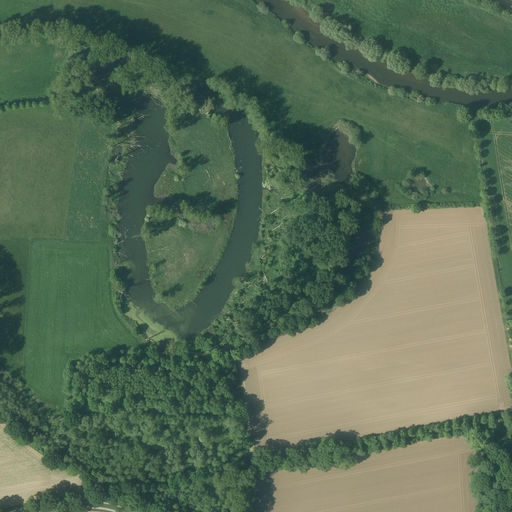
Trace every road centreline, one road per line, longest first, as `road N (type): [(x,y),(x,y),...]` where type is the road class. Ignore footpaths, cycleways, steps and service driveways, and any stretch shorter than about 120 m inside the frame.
road 1 (track): [(249,511),(253,465),(237,361),(138,344),(113,310),(108,245)]
road 2 (track): [(511,417),(253,465)]
road 3 (track): [(511,362),(482,202)]
road 4 (tertiary): [(143,511),(101,500),(23,511)]
